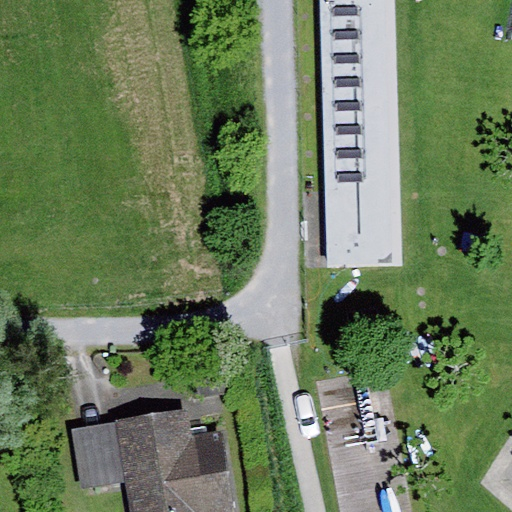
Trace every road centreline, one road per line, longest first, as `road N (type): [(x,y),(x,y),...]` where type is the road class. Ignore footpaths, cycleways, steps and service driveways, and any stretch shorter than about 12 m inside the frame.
road 1 (track): [(278,0),(286,264),(270,312)]
road 2 (track): [(270,312),(233,332),(0,339)]
